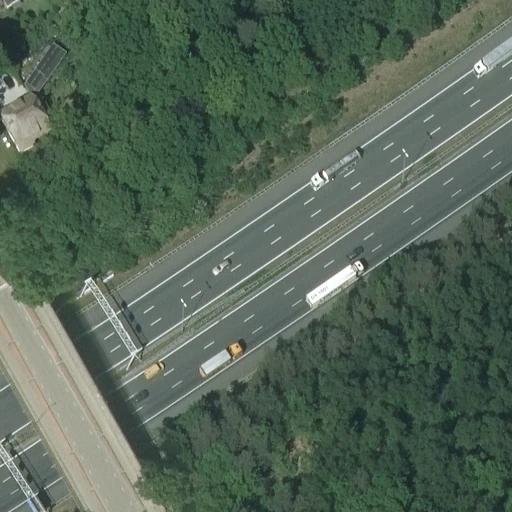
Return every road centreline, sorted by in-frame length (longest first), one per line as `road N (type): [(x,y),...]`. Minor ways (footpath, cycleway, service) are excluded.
road 1 (motorway): [(511,61),(0,409)]
road 2 (motorway): [(0,498),(511,152)]
road 3 (track): [(511,244),(305,395),(202,511)]
road 4 (secondary): [(123,511),(0,294)]
